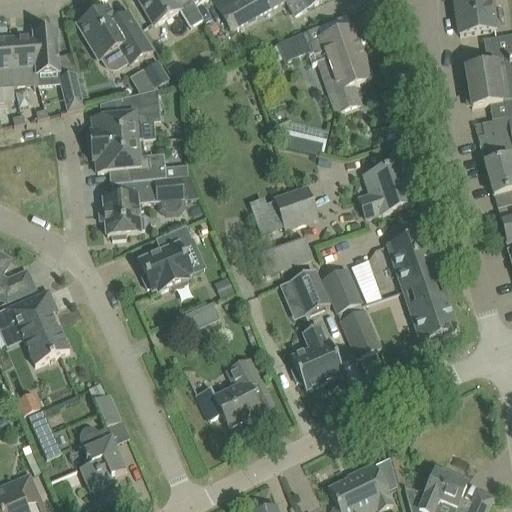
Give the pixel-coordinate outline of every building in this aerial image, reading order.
[(203,22),(190,0),(137,0),(143,9),(154,29),(181,13),(192,29),(203,22)] [(302,0),(309,11),(322,4),(328,0),(211,0),(221,18),(230,34),(291,0),(302,0)] [(454,0),(460,38),(480,36),(495,33),(490,0),(454,0)] [(152,56),(138,33),(128,16),(116,23),(107,10),(99,15),(98,12),(96,12),(93,13),(92,14),(90,15),(87,17),(86,19),(85,20),(87,22),(78,27),(100,63),(106,70),(109,73),(112,74),(117,73),(120,72),(127,67),(129,70),(152,56)] [(362,109),(355,89),(371,83),(353,30),(320,42),(316,31),(278,47),(285,65),(313,53),(335,118),(362,109)] [(33,39),(37,77),(60,75),(56,35),(33,37),(33,39)] [(511,38),(483,43),(484,45),(490,44),(494,68),(466,73),(472,110),(490,108),(492,123),(509,120),(510,122),(511,121),(511,38)] [(38,89),(37,77),(33,39),(9,41),(14,91),(38,89)] [(0,91),(14,91),(9,41),(0,41),(0,91)] [(159,62),(144,70),(155,90),(170,81),(159,62)] [(179,87),(188,81),(182,72),(173,78),(179,87)] [(68,116),(85,112),(77,77),(60,81),(68,116)] [(94,134),(89,134),(91,149),(142,145),(139,118),(159,116),(157,93),(141,98),(122,102),(123,119),(92,122),(94,134)] [(50,121),(50,120),(49,121),(47,113),(36,116),(38,123),(37,123),(37,124),(50,121)] [(27,127),(26,126),(24,119),(13,122),(15,129),(14,129),(14,130),(27,127)] [(324,157),(330,134),(281,121),(275,145),(324,157)] [(511,162),(511,121),(510,122),(481,127),(484,139),(477,140),(485,170),(511,162)] [(142,145),(91,149),(92,165),(96,164),(97,176),(117,174),(131,173),(133,185),(155,183),(166,182),(165,169),(164,159),(157,160),(144,161),(142,145)] [(498,212),(511,208),(511,162),(485,170),(494,199),(498,212)] [(382,218),(396,213),(415,207),(401,167),(362,180),(368,197),(358,201),(361,208),(366,223),(382,217),(382,218)] [(166,182),(155,183),(157,206),(184,203),(199,201),(190,181),(188,181),(182,181),(166,182)] [(113,200),(104,201),(105,215),(106,225),(107,239),(112,239),(112,244),(126,243),(126,238),(140,236),(140,232),(145,232),(144,218),(138,218),(137,208),(157,206),(155,183),(133,185),(112,187),(113,200)] [(285,233),(318,222),(307,192),(275,203),(285,233)] [(251,211),(259,233),(273,228),(265,206),(251,211)] [(511,245),(511,217),(499,221),(507,247),(511,245)] [(187,280),(192,277),(179,249),(192,244),(186,229),(156,243),(161,256),(139,265),(145,279),(142,280),(147,292),(150,291),(152,294),(157,292),(159,296),(173,290),(175,293),(188,287),(187,284),(188,283),(187,280)] [(403,295),(441,282),(424,235),(387,248),(403,295)] [(305,241),(258,258),(266,279),(312,263),(305,241)] [(0,301),(7,305),(34,293),(27,275),(8,283),(2,280),(10,267),(3,263),(5,259),(0,256),(0,301)] [(363,305),(381,301),(372,263),(355,267),(363,305)] [(323,283),(337,317),(362,307),(347,273),(323,283)] [(315,274),(279,290),(287,307),(298,303),(305,320),(330,309),(315,274)] [(403,295),(421,346),(459,333),(441,282),(403,295)] [(33,301),(0,315),(0,333),(12,328),(16,338),(21,336),(35,370),(69,355),(59,331),(58,332),(51,316),(42,320),(33,301)] [(215,304),(185,316),(192,334),(222,322),(215,304)] [(341,325),(357,363),(381,352),(365,314),(341,325)] [(329,345),(326,346),(319,330),(303,338),(311,358),(294,365),(292,361),(291,361),(295,371),(291,374),(297,386),(302,386),(306,395),(344,379),(329,345)] [(260,385),(251,368),(250,365),(228,375),(236,391),(216,401),(211,391),(196,398),(210,426),(211,425),(211,423),(222,417),(229,431),(261,415),(249,391),(260,385)] [(110,397),(106,399),(99,383),(87,388),(95,404),(106,431),(98,435),(97,434),(93,431),(90,431),(87,431),(84,432),(81,436),(80,439),(80,441),(81,443),(84,452),(84,453),(90,467),(80,472),(82,477),(90,495),(113,485),(112,481),(126,474),(115,449),(107,431),(122,424),(110,397)] [(33,397),(17,404),(24,420),(40,413),(33,397)] [(391,501),(383,485),(374,467),(360,474),(361,476),(328,492),(338,511),(336,511),(377,511),(378,511),(384,511),(394,508),(390,501),(391,501)] [(456,511),(457,511),(467,487),(435,474),(432,483),(426,480),(419,496),(404,489),(409,509),(410,511),(456,511)] [(41,505),(29,479),(5,490),(8,496),(0,499),(0,511),(27,511),(41,505)]
